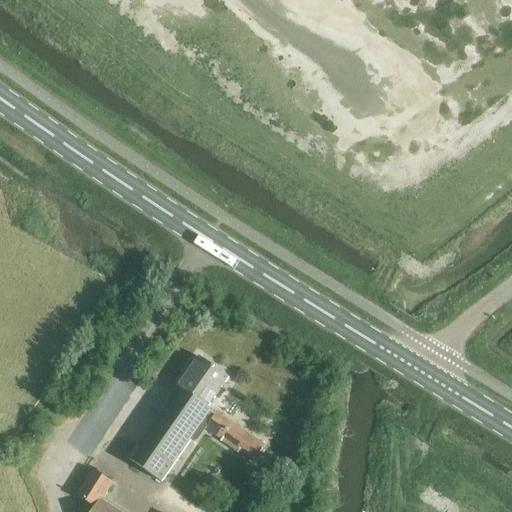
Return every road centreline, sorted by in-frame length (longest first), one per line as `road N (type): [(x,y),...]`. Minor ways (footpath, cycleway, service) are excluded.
road 1 (primary): [(423,376),(0,101)]
road 2 (unclassified): [(423,376),(482,304),(511,281)]
